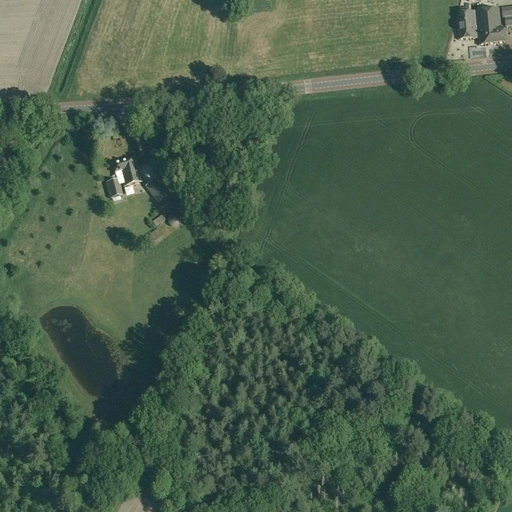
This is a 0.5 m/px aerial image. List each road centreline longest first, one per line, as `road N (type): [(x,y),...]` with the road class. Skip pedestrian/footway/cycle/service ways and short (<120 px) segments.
road 1 (track): [(511,449),(216,236),(184,204),(118,105)]
road 2 (primary): [(511,63),(134,104),(0,110)]
